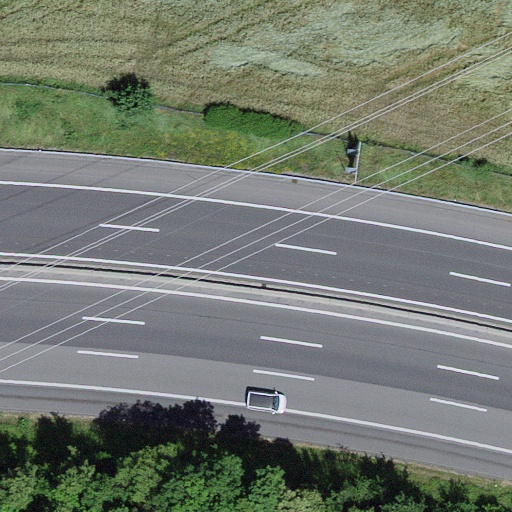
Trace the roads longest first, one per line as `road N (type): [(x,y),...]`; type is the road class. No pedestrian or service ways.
road 1 (motorway): [(0,329),(292,355),(511,396)]
road 2 (motorway): [(511,284),(304,247),(0,218)]
